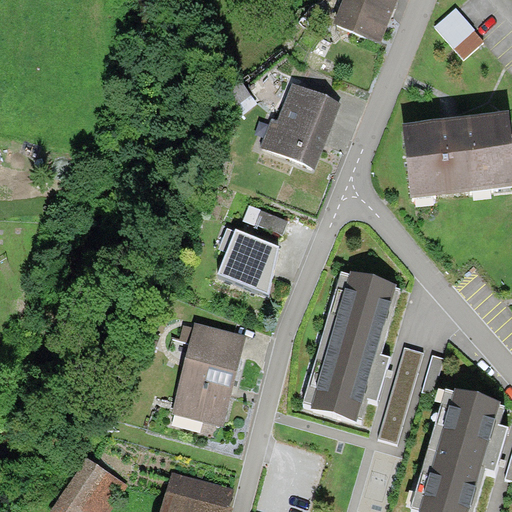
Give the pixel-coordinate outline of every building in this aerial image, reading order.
[(342,0),(333,24),(379,42),(391,12),(395,0),(342,0)] [(482,41),(456,9),(434,27),(460,59),(482,41)] [(257,105),(240,81),(226,90),(243,115),(257,105)] [(328,136),(340,103),(294,87),(280,125),(273,123),(263,151),(315,170),(328,136)] [(511,157),(507,114),(404,126),(412,200),(511,188),(511,157)] [(2,164),(0,167),(0,189),(6,193),(18,173),(2,164)] [(289,221),(250,207),(244,222),(283,237),(289,221)] [(280,250),(228,230),(219,250),(224,253),(214,276),(262,296),(272,271),(280,250)] [(401,292),(342,276),(305,411),(363,427),(369,404),(378,407),(384,383),(390,361),(383,359),(401,292)] [(244,338),(195,325),(172,413),(222,426),(230,391),(244,338)] [(146,335),(142,344),(154,350),(158,340),(146,335)] [(423,355),(405,350),(380,440),(398,446),(423,355)] [(444,360),(432,357),(423,392),(434,395),(444,360)] [(504,411),(445,395),(412,511),(475,511),(486,474),(495,477),(502,453),(507,433),(498,430),(504,411)] [(110,511),(127,486),(86,460),(51,511),(110,511)] [(233,489),(168,473),(158,511),(232,511),(233,510),(228,509),(233,489)]
